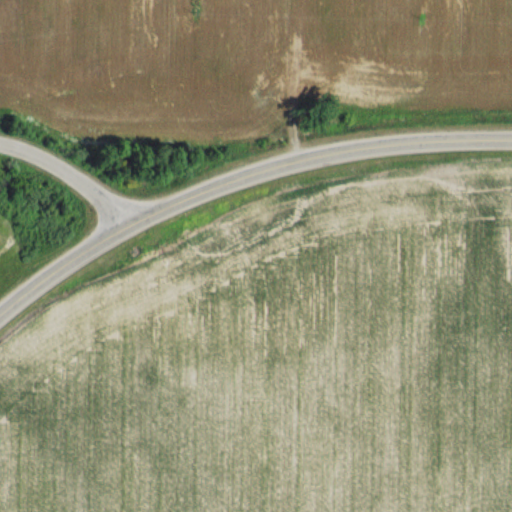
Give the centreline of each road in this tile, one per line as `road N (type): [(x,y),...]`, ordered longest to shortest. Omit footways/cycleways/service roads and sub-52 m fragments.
road 1 (tertiary): [(0,317),(131,228),(259,172),(420,143),(511,138)]
road 2 (residential): [(131,228),(59,169),(0,146)]
